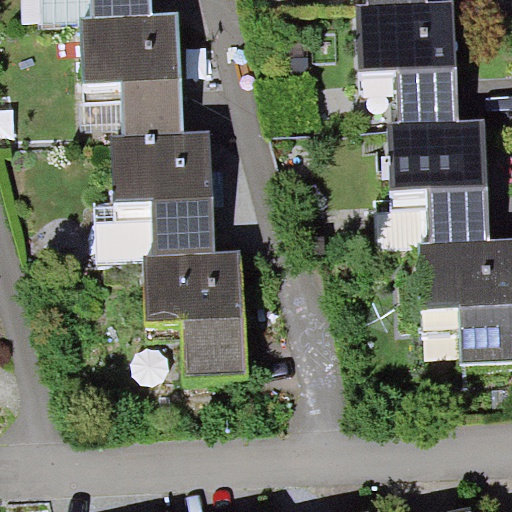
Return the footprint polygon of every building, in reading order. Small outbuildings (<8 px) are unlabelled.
[(154,35),(152,0),(88,0),(90,37),(154,35)] [(428,12),(427,0),(363,0),(364,13),(428,12)] [(463,133),(459,11),(362,14),(364,84),(397,83),(399,135),(463,133)] [(188,156),(185,34),(88,37),(90,107),(123,106),(125,158),(188,156)] [(491,256),(487,134),(391,137),(393,207),(425,206),(427,258),(491,256)] [(217,280),(213,158),(116,161),(119,231),(151,230),(153,282),(217,280)] [(511,377),(511,255),(425,258),(428,328),(460,327),(462,379),(511,377)] [(252,401),(248,279),(151,282),(153,352),(186,351),(188,403),(252,401)]
